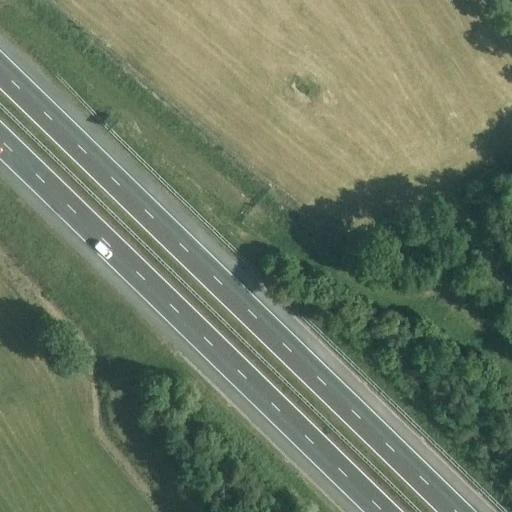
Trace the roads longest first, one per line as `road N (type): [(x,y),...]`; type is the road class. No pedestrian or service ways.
road 1 (motorway): [(453,511),(0,67)]
road 2 (motorway): [(0,139),(381,511)]
